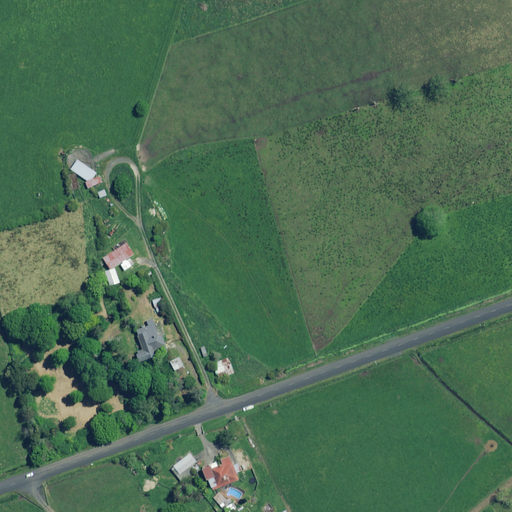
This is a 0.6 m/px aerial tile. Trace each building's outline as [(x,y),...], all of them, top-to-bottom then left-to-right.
[(88,182),(91,180),(96,173),(78,160),(71,170),(88,182)] [(80,188),(72,173),(65,177),(72,192),(80,188)] [(91,180),(88,182),(85,183),(88,189),(102,183),(99,177),(91,180)] [(107,196),(105,190),(98,193),(100,198),(107,196)] [(133,256),(126,244),(103,259),(111,270),(133,256)] [(128,261),(120,265),(125,272),(132,267),(128,261)] [(115,270),(106,273),(111,286),(120,283),(115,270)] [(154,308),(163,304),(161,298),(152,301),(154,308)] [(163,304),(154,308),(156,314),(165,311),(163,304)] [(157,329),(157,327),(155,328),(151,318),(142,321),(143,325),(141,325),(142,329),(136,330),(136,331),(142,349),(136,351),(140,363),(154,358),(152,353),(166,349),(162,336),(164,335),(162,328),(157,329)] [(213,369),(217,378),(226,374),(227,377),(234,374),(228,358),(211,364),(213,369)] [(178,463),(170,469),(181,483),(193,474),(188,468),(196,462),(188,451),(184,455),(185,457),(182,459),(180,456),(175,460),(178,463)] [(201,469),(206,481),(208,480),(212,491),(238,480),(236,474),(240,473),(237,464),(233,466),(229,457),(221,460),(223,465),(218,467),(216,463),(201,469)] [(227,501),(220,493),(213,498),(222,509),(232,502),(229,499),(227,501)] [(232,511),(237,509),(233,503),(224,509),(225,511),(232,511)]
